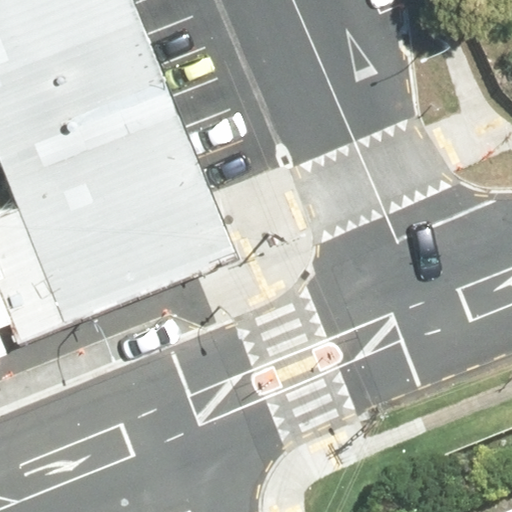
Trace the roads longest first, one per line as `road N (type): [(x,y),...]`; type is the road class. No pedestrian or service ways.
road 1 (residential): [(410,286),(288,0)]
road 2 (residential): [(134,407),(410,286)]
road 3 (residential): [(0,463),(134,407)]
